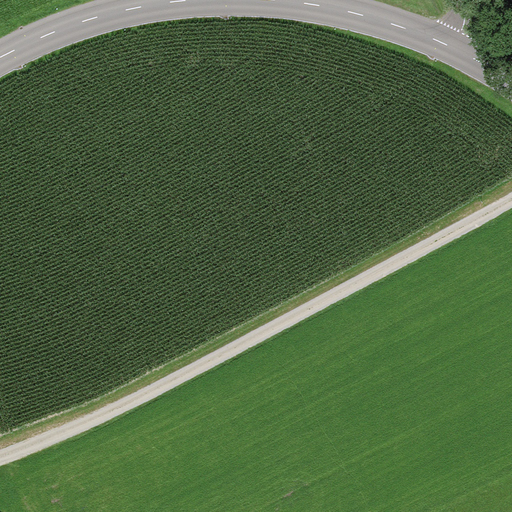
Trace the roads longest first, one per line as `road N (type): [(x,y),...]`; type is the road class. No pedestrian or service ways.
road 1 (track): [(511,200),(173,384),(0,457)]
road 2 (tertiary): [(217,0),(91,18),(0,60)]
road 3 (tertiary): [(454,48),(342,9),(276,0)]
